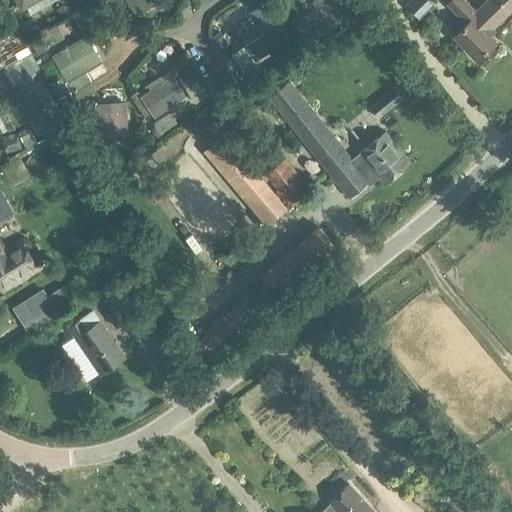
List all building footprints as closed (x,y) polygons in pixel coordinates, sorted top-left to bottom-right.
[(15,0),(21,10),(39,0),(15,0)] [(40,0),(29,6),(37,24),(60,13),(53,0),(40,0)] [(123,0),(134,17),(153,6),(149,0),(123,0)] [(317,0),(325,12),(343,0),(317,0)] [(372,0),(353,0),(360,9),(373,0),(372,0)] [(491,29),(475,13),(463,0),(451,0),(447,4),(467,24),(454,36),(477,60),(495,42),(490,37),(494,32),(491,29)] [(511,0),(488,0),(475,13),(491,29),(511,9),(511,0)] [(264,35),(247,45),(255,59),(285,41),(262,4),(250,12),(264,35)] [(425,49),(441,36),(421,9),(404,21),(425,49)] [(33,17),(18,26),(26,39),(41,31),(33,17)] [(303,17),(290,22),(295,33),(308,28),(303,17)] [(49,28),(41,33),(49,47),(57,42),(49,28)] [(220,31),(210,39),(218,51),(229,43),(220,31)] [(41,33),(29,40),(38,55),(50,48),(49,47),(41,33)] [(101,61),(86,36),(54,56),(69,80),(101,61)] [(245,47),(233,54),(246,76),(259,68),(245,47)] [(230,73),(222,79),(229,90),(238,84),(230,73)] [(213,74),(204,80),(212,92),(221,86),(213,74)] [(151,90),(142,96),(155,116),(185,98),(172,77),(162,83),(159,78),(148,85),(151,90)] [(62,79),(51,86),(58,99),(69,93),(62,79)] [(199,80),(185,88),(196,105),(209,96),(199,80)] [(410,163),(386,133),(353,160),(291,83),(271,99),(349,197),(377,174),(384,184),(410,163)] [(378,119),(403,100),(394,88),(369,108),(378,119)] [(138,92),(130,97),(144,118),(152,113),(143,100),(141,97),(138,92)] [(125,103),(116,104),(96,105),(98,134),(127,133),(125,103)] [(170,113),(153,123),(155,126),(160,134),(177,123),(174,119),(171,114),(170,113)] [(6,128),(0,130),(0,148),(0,150),(14,142),(6,128)] [(203,151),(266,226),(288,208),(226,133),(203,151)] [(30,155),(26,163),(35,167),(39,160),(30,155)] [(10,164),(2,168),(5,174),(11,186),(30,176),(20,158),(10,164)] [(285,158),(266,174),(291,205),(311,189),(285,158)] [(5,252),(0,243),(0,221),(15,213),(5,196),(0,198),(0,286),(2,290),(37,270),(21,242),(5,252)] [(338,254),(315,229),(260,278),(264,283),(280,303),(338,254)] [(34,272),(0,292),(0,305),(2,308),(42,284),(34,272)] [(63,286),(48,296),(51,300),(58,312),(73,302),(63,286)] [(129,319),(111,292),(110,291),(98,299),(116,327),(129,319)] [(28,331),(58,312),(51,300),(20,319),(28,331)] [(125,357),(93,311),(70,326),(101,373),(125,357)] [(348,484),(327,503),(329,504),(335,511),(372,511),(373,511),(370,508),(348,484)]
